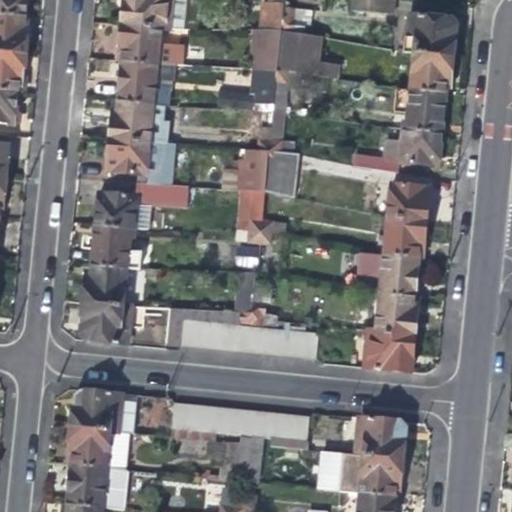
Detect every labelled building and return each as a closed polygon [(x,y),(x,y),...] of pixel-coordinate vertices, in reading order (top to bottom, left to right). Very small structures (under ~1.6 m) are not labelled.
[(0,0),(0,16),(22,19),(24,0),(0,0)] [(121,0),(120,9),(119,25),(158,29),(166,30),(169,0),(121,0)] [(185,0),(169,0),(166,30),(183,31),(185,0)] [(281,7),(281,0),(265,0),(264,17),(260,17),(260,29),(278,31),(281,7)] [(393,0),(351,0),(351,9),(392,13),(393,0)] [(308,10),(281,7),(278,31),(301,34),(303,26),(306,25),(308,10)] [(402,50),(412,51),(449,55),(451,39),(452,22),(449,16),(406,13),(402,50)] [(27,19),(22,19),(0,16),(0,50),(24,53),(25,38),(27,19)] [(116,45),(115,59),(154,63),(156,43),(158,29),(119,25),(116,45)] [(252,28),(252,34),(278,36),(278,31),(260,29),(252,28)] [(319,37),(301,34),(278,31),(278,36),(274,69),(285,71),(305,72),(337,77),(339,64),(317,61),(319,37)] [(248,67),(264,68),(274,69),(278,36),(252,34),(248,67)] [(181,45),(156,43),(154,63),(168,65),(179,66),(181,45)] [(22,72),(24,53),(0,50),(0,89),(15,91),(20,91),(22,72)] [(412,51),(407,88),(442,92),(443,85),(447,84),(448,72),(449,55),(412,51)] [(164,106),(165,91),(152,90),(154,63),(115,59),(113,76),(111,102),(150,106),(164,106)] [(168,65),(154,63),(152,90),(165,91),(168,65)] [(263,79),(273,81),(274,69),(264,68),(263,79)] [(270,109),(281,111),(285,71),(274,69),(273,81),(272,94),(270,109)] [(405,114),(403,128),(438,132),(440,115),(442,92),(407,88),(394,86),(391,113),(405,114)] [(14,108),(15,91),(0,89),(0,122),(12,124),(14,108)] [(221,108),(249,109),(250,93),(221,91),(220,108),(221,108)] [(146,142),(150,106),(111,102),(109,122),(107,138),(146,142)] [(278,140),(281,111),(270,109),(269,125),(267,140),(266,150),(266,151),(291,153),(291,142),(278,140)] [(436,148),(438,132),(403,128),(401,128),(399,142),(383,141),(380,156),(353,152),(351,164),(396,171),(397,161),(434,166),(436,148)] [(160,143),(146,142),(107,138),(105,157),(104,170),(157,175),(160,143)] [(256,139),(255,149),(266,150),(267,140),(256,139)] [(254,159),(265,161),(266,151),(266,150),(255,149),(254,159)] [(296,154),(291,153),(266,151),(265,161),(262,190),(292,197),(295,164),(296,154)] [(136,183),(134,198),(134,201),(185,207),(187,186),(156,184),(136,183)] [(389,184),(385,217),(424,221),(425,206),(427,188),(389,184)] [(252,190),(248,229),(258,230),(259,220),(262,190),(252,190)] [(131,230),(134,201),(134,198),(97,194),(95,212),(94,227),(128,230),(131,230)] [(422,238),(424,221),(385,217),(381,254),(417,257),(417,255),(421,256),(422,238)] [(271,222),(259,220),(258,230),(269,231),(271,222)] [(126,250),(128,230),(94,227),(92,246),(90,265),(124,269),(139,269),(140,252),(126,250)] [(247,239),(257,240),(258,230),(248,229),(247,239)] [(268,242),(269,231),(258,230),(257,240),(268,242)] [(381,254),(377,294),(412,297),(415,275),(416,259),(417,257),(381,254)] [(120,306),(124,269),(90,265),(89,271),(85,271),(84,287),(82,303),(120,306)] [(252,284),(251,302),(250,311),(261,312),(262,304),(267,304),(269,285),(252,284)] [(412,301),(412,297),(377,294),(374,332),(413,335),(413,333),(415,319),(416,302),(412,301)] [(241,301),(240,310),(250,311),(251,302),(241,301)] [(79,333),(86,341),(91,342),(126,345),(130,306),(120,306),(82,303),(81,319),(79,333)] [(167,342),(180,344),(182,320),(184,308),(169,308),(167,342)] [(239,320),(249,321),(250,311),(240,310),(239,320)] [(260,323),(261,312),(250,311),(249,321),(260,323)] [(180,344),(192,345),(194,321),(182,320),(180,344)] [(192,345),(205,346),(208,322),(194,321),(192,345)] [(205,346),(219,347),(221,324),(208,322),(205,346)] [(219,347),(231,349),(233,325),(221,324),(219,347)] [(231,349),(246,350),(248,326),(233,325),(231,349)] [(246,350),(259,351),(262,328),(248,326),(246,350)] [(259,351),(273,353),(275,329),(262,328),(259,351)] [(273,353),(286,354),(288,330),(275,329),(273,353)] [(286,354),(299,355),(302,332),(288,330),(286,354)] [(411,353),(413,335),(374,332),(365,331),(361,368),(409,372),(411,353)] [(316,333),(302,332),(299,355),(313,357),(316,333)] [(70,415),(68,428),(107,432),(116,433),(120,395),(76,391),(72,396),(70,415)] [(135,397),(120,395),(116,433),(129,434),(131,435),(135,397)] [(170,430),(182,431),(185,406),(172,405),(170,430)] [(199,408),(185,406),(182,431),(196,432),(199,408)] [(211,409),(199,408),(196,432),(209,433),(211,409)] [(225,410),(211,409),(209,433),(223,435),(225,410)] [(239,411),(225,410),(223,435),(237,436),(239,411)] [(252,412),(239,411),(237,436),(249,437),(250,437),(252,412)] [(265,413),(252,412),(250,437),(262,438),(265,413)] [(279,415),(265,413),(262,438),(268,439),(277,440),(279,415)] [(292,416),(279,415),(277,440),(291,441),(292,416)] [(307,418),(292,416),(291,441),(305,443),(307,418)] [(356,417),(353,457),(399,461),(401,446),(402,428),(397,421),(356,417)] [(103,470),(107,432),(68,428),(66,449),(65,464),(70,464),(69,467),(103,470)] [(116,433),(107,432),(103,470),(125,472),(129,434),(116,433)] [(237,436),(236,445),(248,446),(249,437),(237,436)] [(260,447),(267,448),(268,439),(262,438),(250,437),(249,437),(248,446),(260,447)] [(304,452),(305,443),(291,441),(277,440),(268,439),(267,448),(304,452)] [(224,457),(234,458),(236,445),(225,444),(224,457)] [(257,485),(260,447),(248,446),(236,445),(234,458),(232,483),(257,485)] [(317,490),(339,492),(342,455),(321,454),(317,490)] [(398,478),(399,461),(353,457),(342,455),(339,492),(358,494),(392,497),(392,494),(396,494),(398,478)] [(67,487),(65,505),(99,509),(103,470),(69,467),(67,487)] [(125,472),(103,470),(99,509),(123,511),(127,473),(125,472)] [(390,511),(392,497),(358,494),(355,511),(390,511)]
